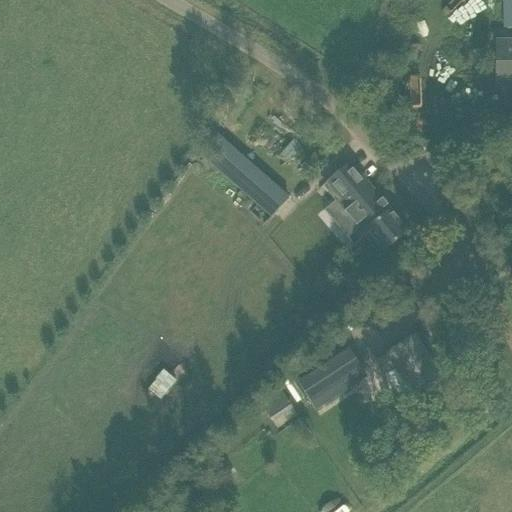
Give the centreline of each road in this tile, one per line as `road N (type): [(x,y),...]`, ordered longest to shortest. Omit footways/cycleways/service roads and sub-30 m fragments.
road 1 (unclassified): [(407,183),(344,120),(160,0)]
road 2 (unclassified): [(511,344),(486,293),(407,183)]
road 3 (unclassified): [(407,183),(464,136),(511,127)]
